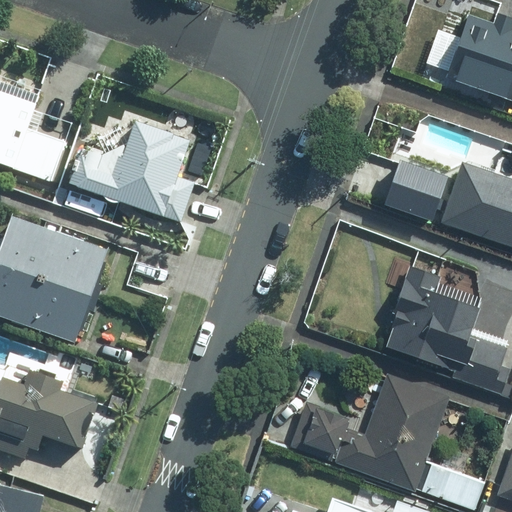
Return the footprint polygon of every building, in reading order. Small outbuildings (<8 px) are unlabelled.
[(494,23),(471,15),(448,82),(511,104),(509,109),(511,110),(511,19),(497,14),(494,23)] [(43,95),(0,80),(0,169),(49,186),(66,137),(32,126),(43,95)] [(130,157),(88,144),(75,187),(164,214),(191,126),(144,112),(130,157)] [(511,179),(460,163),(440,227),(511,249),(511,179)] [(446,173),(422,164),(418,174),(402,168),(389,202),(429,218),(446,173)] [(111,257),(13,215),(0,245),(0,323),(70,353),(111,257)] [(397,351),(394,359),(501,396),(509,375),(500,371),(509,343),(475,332),(483,309),(431,291),(436,278),(409,268),(382,346),(397,351)] [(0,380),(0,448),(36,459),(42,438),(87,451),(101,403),(64,392),(67,380),(35,371),(30,385),(1,377),(0,380)] [(429,460),(449,397),(385,374),(367,430),(347,423),(350,413),(304,397),(287,448),(474,509),(484,481),(464,474),(470,457),(452,451),(447,466),(429,460)] [(511,441),(494,493),(511,499),(511,441)] [(372,511),(375,506),(352,499),(354,490),(330,482),(320,511),(372,511)] [(38,511),(42,496),(0,485),(0,511),(38,511)]
